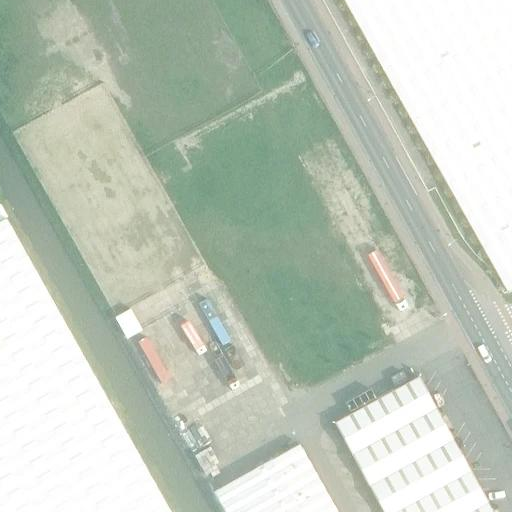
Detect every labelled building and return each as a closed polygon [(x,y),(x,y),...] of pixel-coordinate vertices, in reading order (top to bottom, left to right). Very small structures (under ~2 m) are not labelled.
[(511,0),(344,0),(509,293),(511,290),(511,0)] [(169,511),(6,219),(0,222),(0,511),(169,511)] [(403,371),(390,378),(395,386),(407,380),(403,371)] [(491,511),(418,378),(345,418),(335,423),(383,511),(491,511)] [(336,511),(299,444),(209,495),(218,511),(336,511)]
